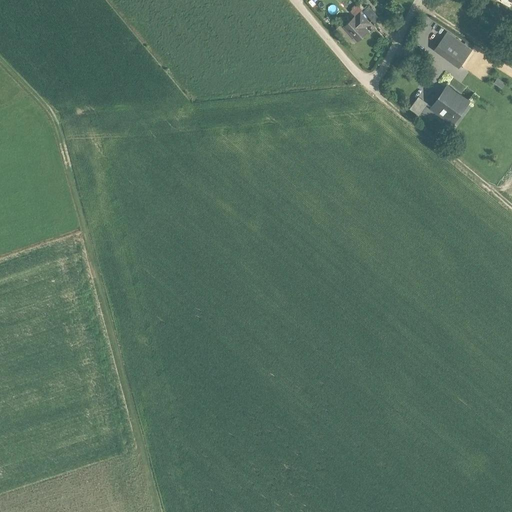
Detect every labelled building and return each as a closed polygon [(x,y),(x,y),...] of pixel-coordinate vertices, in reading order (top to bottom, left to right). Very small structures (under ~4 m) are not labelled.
[(473,1),(469,6),(475,11),(479,6),(473,1)] [(363,11),(374,23),(380,19),(369,6),(363,11)] [(344,26),(357,41),(368,31),(365,27),(370,22),(361,13),(355,17),(355,16),(344,26)] [(436,49),(459,66),(471,50),(448,33),(436,49)] [(434,107),(446,116),(448,112),(454,116),(465,101),(448,88),(434,107)] [(418,104),(410,116),(420,122),(428,110),(418,104)]
